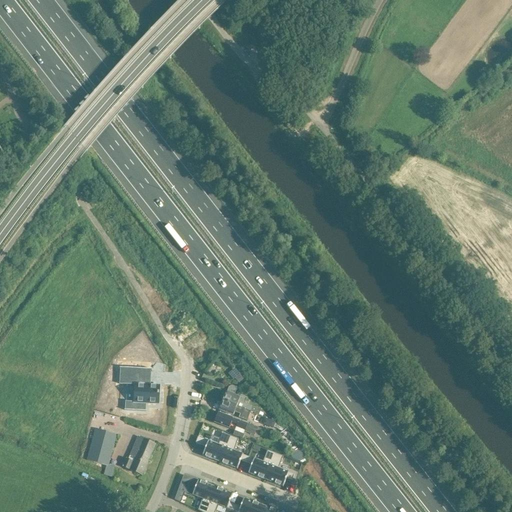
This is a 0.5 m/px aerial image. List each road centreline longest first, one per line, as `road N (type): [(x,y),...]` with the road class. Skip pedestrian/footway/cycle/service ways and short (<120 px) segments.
road 1 (motorway): [(445,511),(42,0)]
road 2 (motorway): [(3,0),(404,511)]
road 3 (secondary): [(0,236),(75,137),(202,0)]
road 4 (unclassified): [(321,127),(242,58),(198,0)]
road 5 (unclassified): [(321,127),(380,0)]
road 6 (residential): [(295,501),(175,454)]
road 7 (residential): [(175,454),(187,374),(163,334)]
